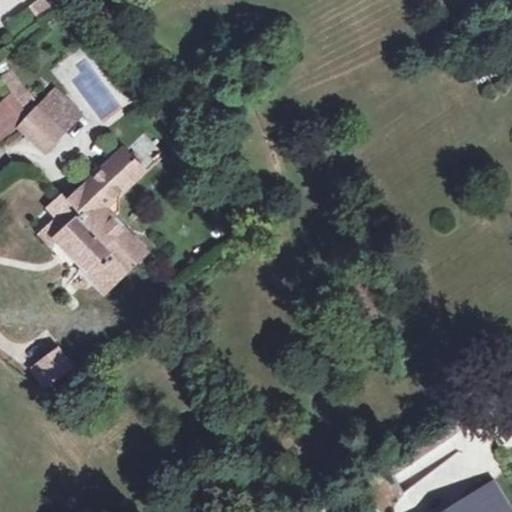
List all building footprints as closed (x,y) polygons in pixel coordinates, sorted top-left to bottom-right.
[(40,0),(31,7),(39,19),(60,4),(57,0),(40,0)] [(28,116),(23,110),(12,94),(0,104),(0,136),(4,141),(18,127),(28,116)] [(29,104),(62,135),(70,123),(38,94),(29,104)] [(28,116),(18,127),(46,152),(62,135),(29,104),(23,110),(28,116)] [(123,154),(141,175),(154,162),(135,143),(123,154)] [(108,169),(127,187),(141,175),(123,154),(108,169)] [(127,187),(108,169),(85,190),(83,188),(69,202),(70,205),(78,215),(76,217),(128,272),(131,271),(146,255),(107,213),(107,206),(127,187)] [(70,205),(69,202),(63,195),(49,208),(57,218),(70,205)] [(78,215),(70,205),(57,218),(59,221),(49,231),(58,241),(106,293),(128,272),(76,217),(78,215)] [(58,241),(49,231),(41,238),(50,248),(58,241)] [(32,370),(44,386),(70,366),(57,350),(32,370)] [(505,511),(490,487),(449,511),(505,511)]
